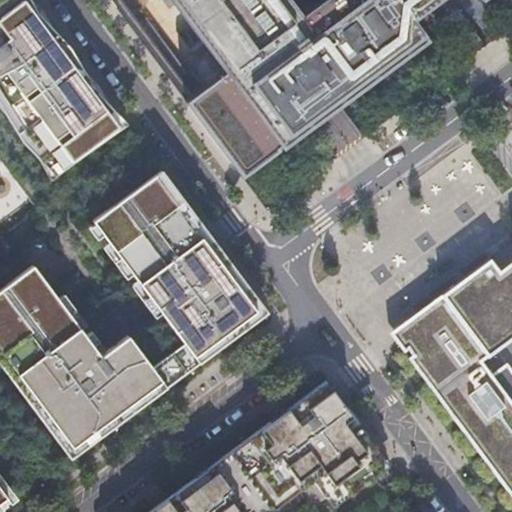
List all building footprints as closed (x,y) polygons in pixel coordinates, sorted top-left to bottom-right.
[(0,0),(0,114),(47,178),(118,126),(23,0),(0,0)] [(334,109),(425,40),(408,19),(434,0),(173,0),(226,70),(186,101),(241,177),(334,109)] [(266,310),(156,166),(82,222),(155,317),(142,325),(180,375),(266,310)] [(488,258),(389,332),(402,351),(406,348),(409,352),(405,355),(511,497),(511,370),(505,362),(490,373),(480,360),(511,335),(511,240),(511,241),(511,242),(511,257),(496,269),(488,258)] [(110,350),(39,252),(0,277),(0,358),(77,453),(180,375),(142,325),(110,350)] [(285,409),(270,421),(165,498),(148,511),(147,511),(268,511),(312,480),(327,500),(332,506),(348,494),(388,465),(325,380),(285,409)] [(0,458),(0,508),(24,492),(0,458)]
